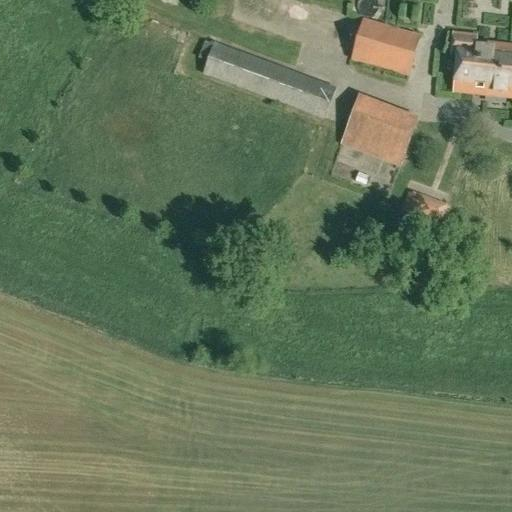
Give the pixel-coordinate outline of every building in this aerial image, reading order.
[(421,37),(364,20),(352,60),(409,77),(421,37)] [(511,48),(475,44),(476,37),(454,34),(452,54),(459,55),(455,90),(511,96),(511,48)] [(336,90),(214,44),(202,74),(325,120),(336,90)] [(358,94),(339,145),(401,168),(419,117),(358,94)] [(417,216),(424,197),(409,191),(402,210),(417,216)] [(445,205),(435,201),(428,220),(438,224),(445,205)]
